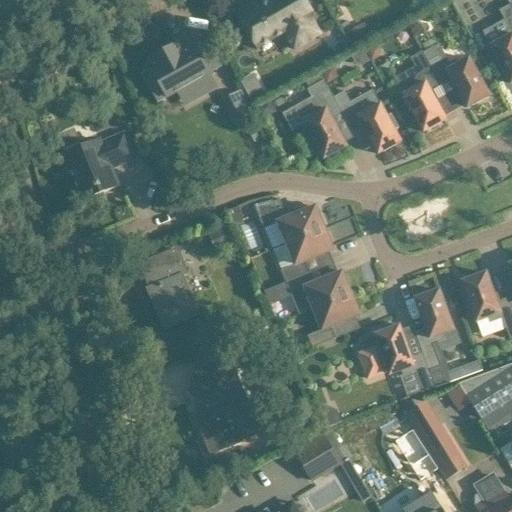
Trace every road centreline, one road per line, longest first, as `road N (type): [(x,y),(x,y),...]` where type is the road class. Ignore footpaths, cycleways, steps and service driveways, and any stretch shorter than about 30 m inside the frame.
road 1 (residential): [(43,267),(249,185),(369,192)]
road 2 (residential): [(123,511),(52,296)]
road 3 (residential): [(369,192),(383,254),(396,265),(511,228)]
road 4 (track): [(0,88),(150,0)]
road 5 (residential): [(43,267),(0,109)]
road 6 (residential): [(369,192),(424,180),(511,137)]
